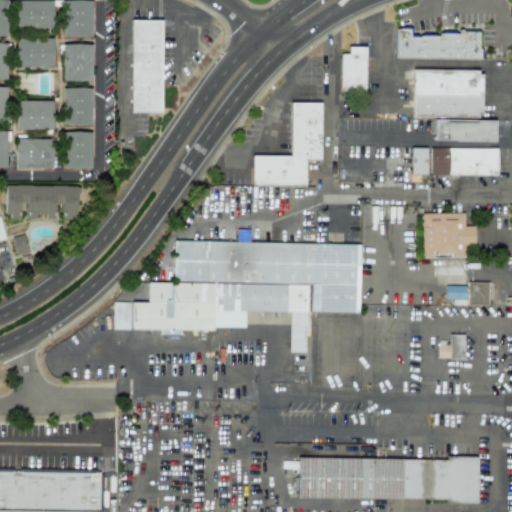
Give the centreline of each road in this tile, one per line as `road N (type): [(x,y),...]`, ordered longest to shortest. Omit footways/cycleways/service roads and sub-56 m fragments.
road 1 (secondary): [(266,30),(222,74),(99,244),(55,287),(0,320)]
road 2 (residential): [(128,389),(511,403)]
road 3 (secondary): [(0,347),(83,298),(190,168)]
road 4 (secondary): [(190,168),(289,49)]
